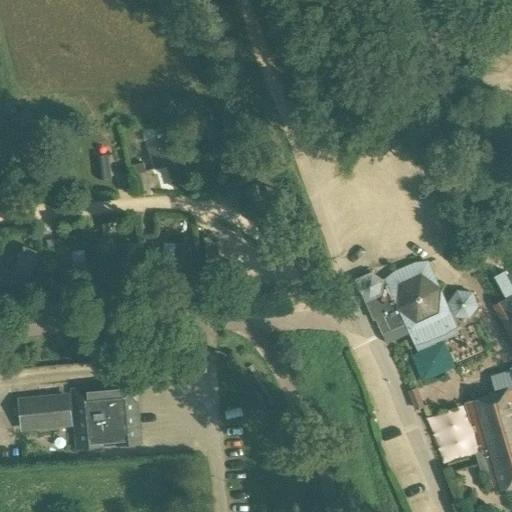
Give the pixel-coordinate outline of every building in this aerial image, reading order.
[(220,112),(180,113),(205,189),(222,185),(239,176),(269,149),(255,120),(252,111),(220,112)] [(55,116),(3,118),(18,208),(75,203),(55,116)] [(3,118),(0,118),(0,209),(18,208),(3,118)] [(159,127),(142,131),(154,171),(170,167),(159,127)] [(107,153),(92,156),(98,184),(112,181),(107,153)] [(143,162),(134,165),(136,174),(146,171),(143,162)] [(254,186),(248,206),(250,224),(257,228),(263,233),(269,238),(274,244),(305,232),(279,171),(276,163),(254,186)] [(215,232),(203,233),(210,285),(222,283),(215,232)] [(192,245),(176,244),(173,288),(189,289),(192,245)] [(136,245),(123,246),(127,287),(140,285),(136,245)] [(42,258),(23,249),(6,287),(24,296),(42,258)] [(80,249),(58,254),(67,290),(90,285),(80,249)] [(441,340),(439,336),(444,334),(455,327),(450,314),(453,313),(455,316),(469,318),(478,307),(471,294),(457,292),(449,302),(450,305),(446,307),(426,262),(413,263),(394,272),(385,279),(381,280),(371,272),(354,279),(364,301),(366,301),(374,319),(383,315),(390,331),(405,324),(414,344),(427,340),(432,338),(434,343),(441,340)] [(511,287),(503,271),(493,276),(504,297),(511,293),(511,287)] [(511,294),(493,306),(511,338),(511,294)] [(502,392),(499,393),(465,404),(491,491),(511,485),(511,369),(493,376),(496,384),(499,383),(502,392)] [(100,447),(99,442),(116,441),(117,445),(140,443),(134,384),(72,390),(77,449),(100,447)] [(21,427),(69,422),(67,397),(18,402),(21,427)]
